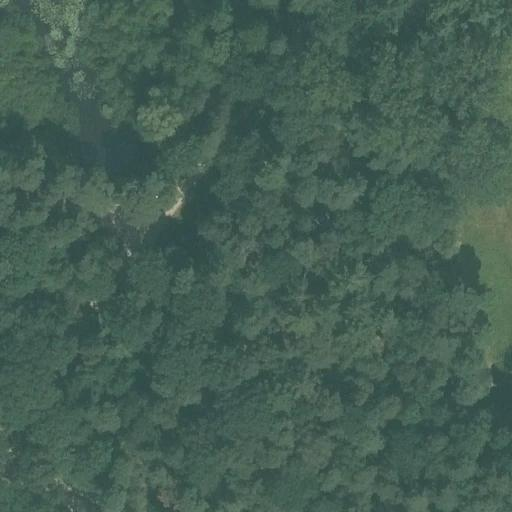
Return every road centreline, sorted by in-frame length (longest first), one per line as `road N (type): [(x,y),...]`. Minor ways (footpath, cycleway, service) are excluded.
road 1 (track): [(337,0),(310,20),(154,227)]
road 2 (track): [(0,451),(150,237)]
road 3 (track): [(0,193),(150,237)]
